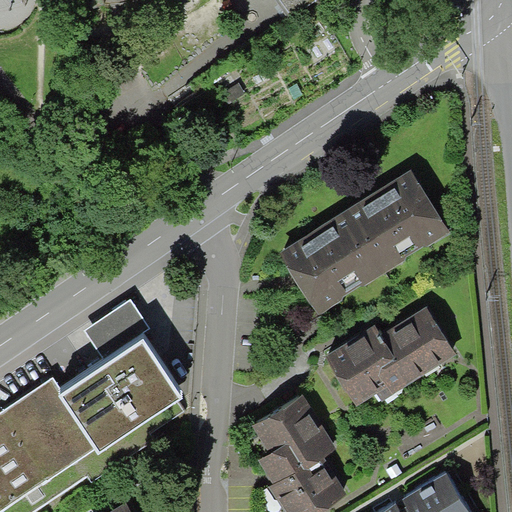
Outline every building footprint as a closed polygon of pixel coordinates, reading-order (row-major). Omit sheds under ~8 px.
[(280,0),(293,20),(327,0),(280,0)] [(418,168),(285,246),(322,309),(455,230),(418,168)] [(130,298),(83,329),(102,358),(144,330),(150,327),(130,298)] [(432,300),(334,355),(361,403),(459,349),(432,300)] [(102,358),(58,387),(111,467),(152,439),(148,433),(182,411),(174,398),(185,391),(144,330),(102,358)] [(52,379),(0,414),(0,511),(28,511),(87,474),(91,480),(111,467),(58,387),(52,379)] [(307,390),(254,424),(273,452),(265,457),(280,481),(269,489),(284,511),(321,511),(352,492),(331,460),(346,449),(307,390)] [(476,511),(452,471),(382,511),(476,511)]
